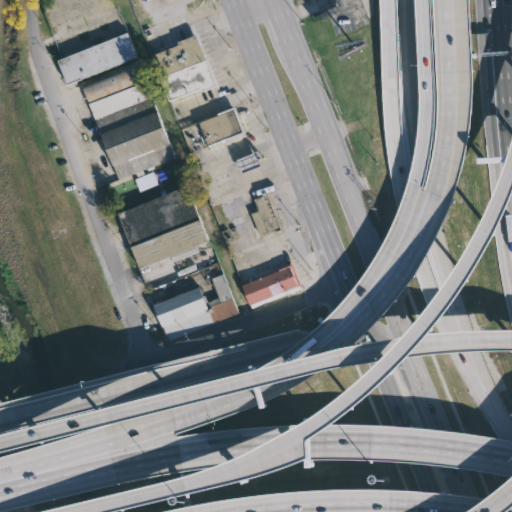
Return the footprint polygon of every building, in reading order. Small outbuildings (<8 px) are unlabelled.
[(83,76),(63,82),(54,58),(124,31),(134,56),(83,76)] [(214,86),(201,91),(199,88),(168,100),(150,55),(177,44),(177,42),(195,35),(214,86)] [(166,164),(152,169),(150,165),(115,179),(78,81),(137,59),(173,157),(165,160),(166,164)] [(247,132),(207,146),(199,122),(238,106),(247,132)] [(237,160),(243,173),(262,165),(256,152),(237,160)] [(135,179),(140,191),(158,184),(153,172),(135,179)] [(140,268),(138,268),(116,213),(185,185),(207,241),(140,268)] [(266,191),(281,229),(257,239),(246,212),(251,210),(252,212),(258,210),(253,199),(262,196),(261,193),(266,191)] [(293,290),(251,307),(240,283),(289,264),(289,262),(291,261),(301,287),(293,290)] [(230,289),(239,311),(168,339),(162,325),(160,326),(151,303),(198,284),(202,294),(204,293),(207,300),(218,296),(211,277),(223,272),(230,289)]
